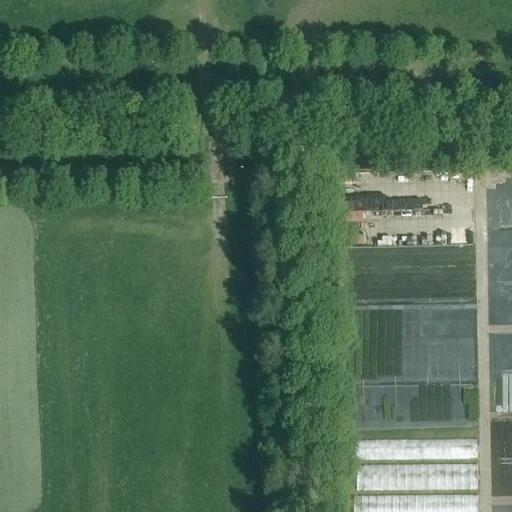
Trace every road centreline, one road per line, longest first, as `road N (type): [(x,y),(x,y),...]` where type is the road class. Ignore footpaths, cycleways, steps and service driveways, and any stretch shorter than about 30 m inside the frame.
road 1 (track): [(311,511),(301,124)]
road 2 (track): [(301,124),(0,128)]
road 3 (track): [(511,121),(301,124)]
